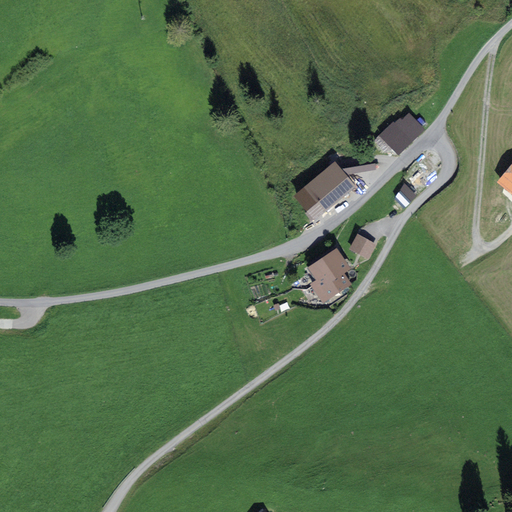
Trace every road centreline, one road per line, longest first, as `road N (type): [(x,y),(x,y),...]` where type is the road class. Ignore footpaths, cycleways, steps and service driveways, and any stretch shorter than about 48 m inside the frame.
road 1 (unclassified): [(511,24),(431,134),(312,235),(233,265),(107,294),(0,302)]
road 2 (track): [(492,44),(476,244),(491,247),(511,230)]
